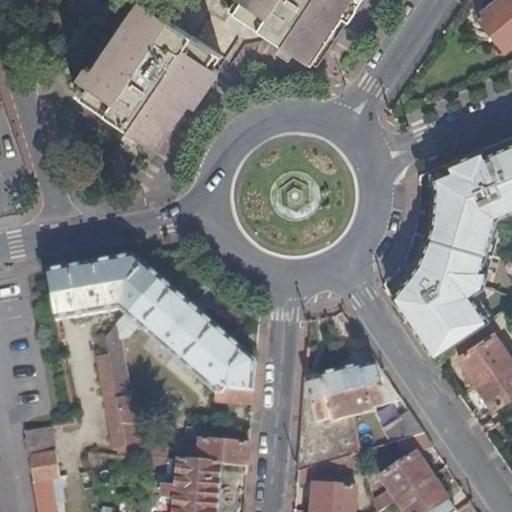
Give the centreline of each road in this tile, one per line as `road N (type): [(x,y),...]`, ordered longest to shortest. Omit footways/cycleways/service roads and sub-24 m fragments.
road 1 (residential): [(509,511),(344,263)]
road 2 (residential): [(285,280),(268,511)]
road 3 (secondary): [(212,218),(0,250)]
road 4 (secondary): [(339,126),(291,113),(244,128),(214,168),(212,218)]
road 5 (secondary): [(432,0),(339,126)]
road 6 (residential): [(371,165),(511,105)]
